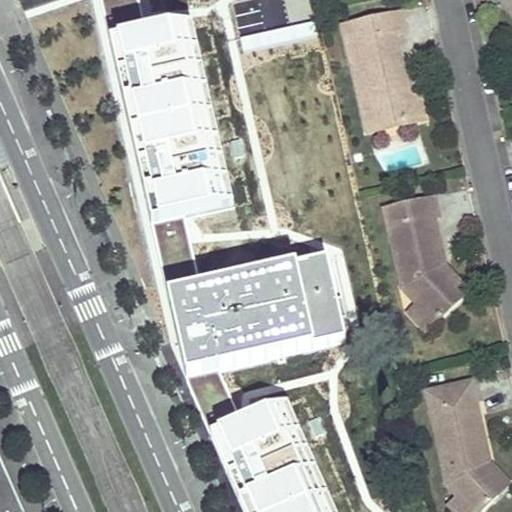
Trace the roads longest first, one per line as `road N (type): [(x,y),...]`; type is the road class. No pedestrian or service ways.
road 1 (residential): [(125,387),(0,101)]
road 2 (residential): [(511,258),(447,0)]
road 3 (unclassified): [(0,330),(78,511)]
road 4 (unclassified): [(179,511),(125,387)]
